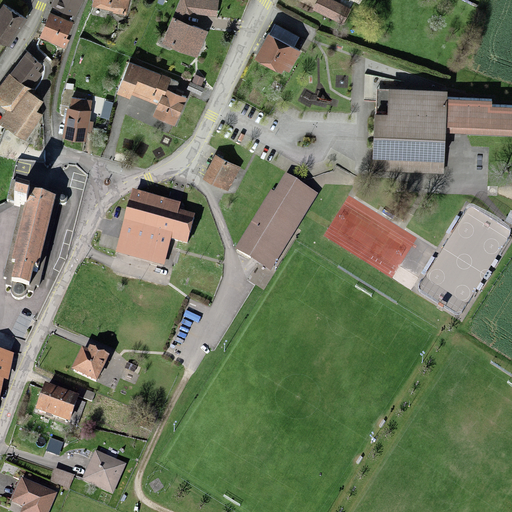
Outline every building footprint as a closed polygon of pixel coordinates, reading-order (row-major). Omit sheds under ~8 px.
[(56,0),(53,8),(73,17),(80,1),(77,0),(56,0)] [(93,0),(92,5),(113,10),(112,14),(121,17),(125,0),(93,0)] [(183,25),(186,19),(190,17),(188,12),(192,0),(179,0),(163,45),(171,48),(171,50),(183,55),(186,53),(200,58),(209,34),(183,25)] [(338,6),(324,0),(321,0),(315,12),(345,27),(350,16),(336,9),(338,6)] [(4,9),(0,15),(0,42),(9,48),(25,22),(4,9)] [(49,14),(37,39),(65,51),(69,43),(65,41),(73,25),(49,14)] [(302,53),(294,49),(300,39),(274,25),(257,58),(282,72),(284,70),(291,73),(302,53)] [(40,101),(30,93),(42,77),(38,74),(42,67),(24,53),(8,74),(11,76),(0,89),(0,102),(10,110),(0,122),(0,123),(23,141),(41,117),(33,111),(40,101)] [(178,84),(129,64),(117,95),(129,100),(131,95),(158,106),(155,115),(176,123),(186,98),(174,94),(178,84)] [(444,172),(446,129),(511,132),(511,100),(492,100),(492,95),(447,93),(447,85),(389,82),(388,106),(375,105),(372,168),(444,172)] [(204,90),(189,84),(186,92),(201,98),(204,90)] [(71,99),(63,137),(84,142),(88,122),(93,123),(95,117),(87,115),(90,103),(71,99)] [(241,165),(216,150),(203,175),(228,190),(241,165)] [(271,190),(235,248),(271,270),(319,193),(286,172),(275,191),(271,190)] [(62,197),(58,199),(16,187),(11,206),(21,208),(1,280),(5,282),(3,289),(11,290),(9,293),(8,295),(8,296),(9,299),(11,301),(14,303),(17,304),(20,303),(22,301),(24,299),(25,297),(24,294),(32,296),(34,289),(36,290),(59,206),(62,207),(64,207),(65,206),(67,202),(65,199),(62,197)] [(131,195),(116,254),(164,266),(170,243),(188,248),(195,219),(178,215),(180,207),(131,195)] [(81,352),(71,374),(97,385),(109,359),(99,355),(100,353),(93,350),(92,353),(89,351),(87,355),(81,352)] [(0,389),(2,381),(6,382),(12,355),(0,352),(0,389)] [(127,363),(124,369),(139,376),(142,369),(127,363)] [(43,390),(36,411),(79,426),(86,405),(43,390)] [(94,398),(78,392),(76,399),(92,405),(94,398)] [(96,456),(84,483),(114,495),(125,469),(96,456)] [(54,472),(51,482),(70,489),(74,479),(54,472)] [(23,477),(11,505),(23,510),(22,511),(50,511),(59,493),(23,477)]
